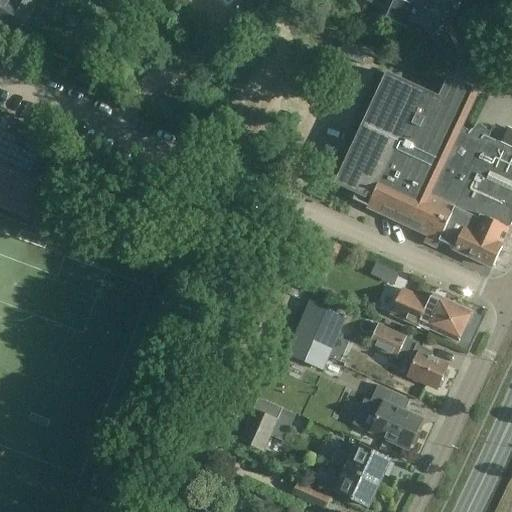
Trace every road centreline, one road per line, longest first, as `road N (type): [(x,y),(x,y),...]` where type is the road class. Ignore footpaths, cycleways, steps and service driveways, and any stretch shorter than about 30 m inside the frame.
road 1 (unclassified): [(509,301),(0,74)]
road 2 (residential): [(413,511),(509,301)]
